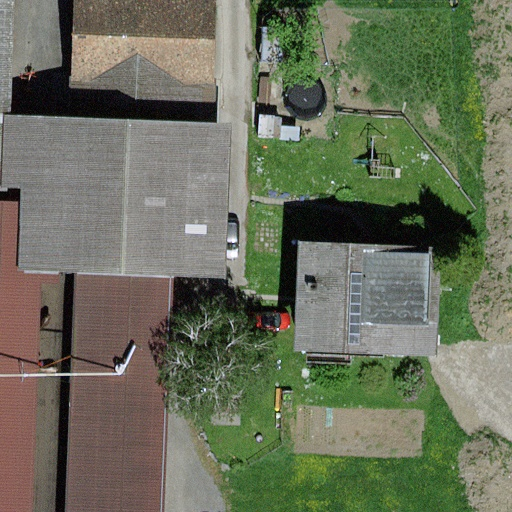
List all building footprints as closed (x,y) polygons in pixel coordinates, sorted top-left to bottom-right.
[(26,0),(0,0),(0,178),(16,179),(20,118),(26,0)] [(214,7),(75,3),(73,96),(212,100),(214,7)] [(234,118),(20,118),(16,179),(15,206),(12,271),(40,272),(79,269),(176,273),(232,277),(234,118)] [(15,206),(0,205),(0,511),(26,511),(40,272),(12,271),(15,206)] [(434,250),(282,244),(279,343),(431,349),(434,250)] [(164,511),(176,273),(79,269),(67,511),(164,511)]
